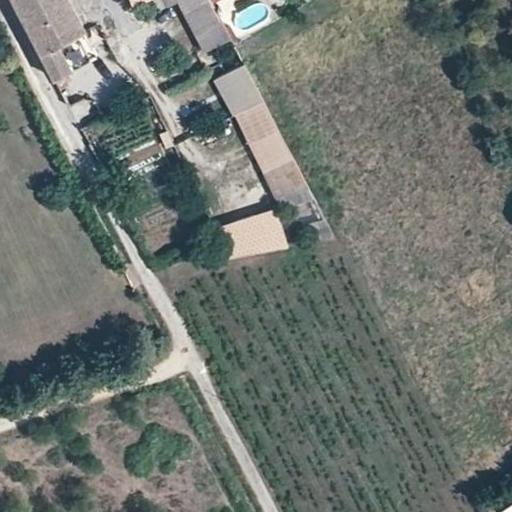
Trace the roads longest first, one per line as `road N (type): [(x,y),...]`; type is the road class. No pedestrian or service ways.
road 1 (track): [(0,0),(266,511)]
road 2 (unknown): [(149,285),(0,349)]
